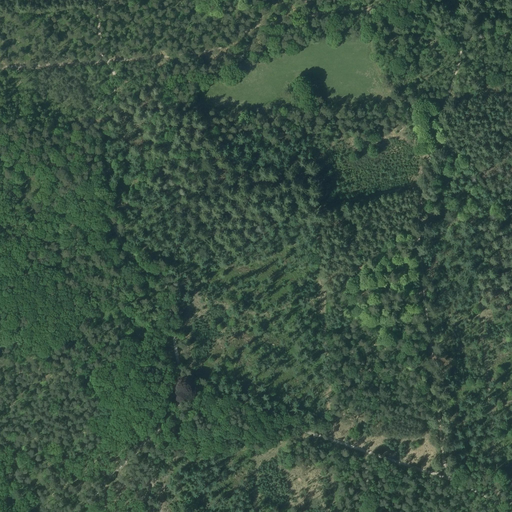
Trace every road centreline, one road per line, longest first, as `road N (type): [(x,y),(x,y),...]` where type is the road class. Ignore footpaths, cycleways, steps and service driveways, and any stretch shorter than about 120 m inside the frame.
road 1 (track): [(463,0),(414,216),(447,479)]
road 2 (track): [(375,0),(205,49),(0,64)]
road 3 (track): [(116,88),(91,123),(85,159),(117,239),(153,271),(166,298),(175,411)]
road 4 (track): [(365,451),(207,398),(175,411)]
road 5 (track): [(175,411),(131,449),(80,511)]
